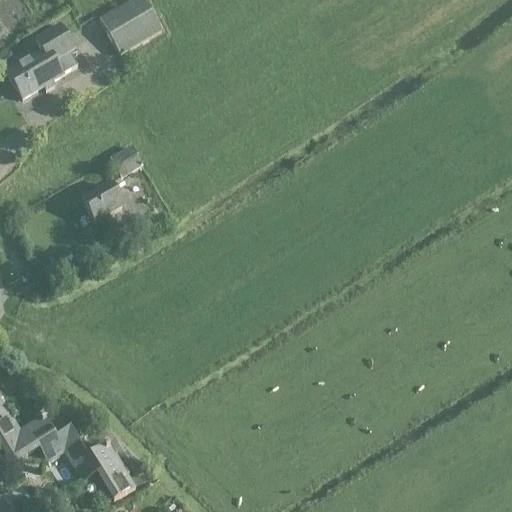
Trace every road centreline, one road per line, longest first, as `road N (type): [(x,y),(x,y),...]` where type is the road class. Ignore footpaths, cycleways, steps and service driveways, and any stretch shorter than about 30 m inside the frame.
road 1 (track): [(240,511),(104,363),(0,318)]
road 2 (track): [(110,236),(0,298)]
